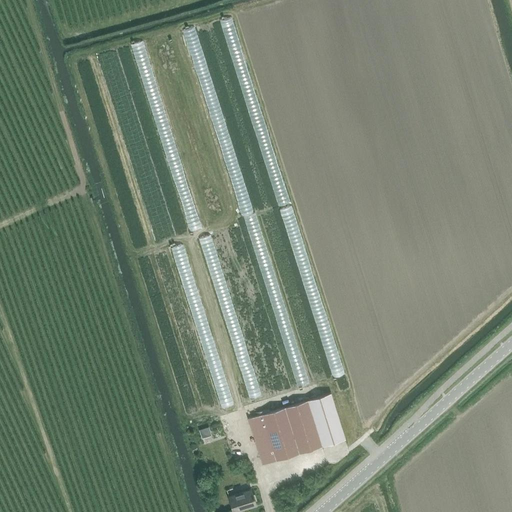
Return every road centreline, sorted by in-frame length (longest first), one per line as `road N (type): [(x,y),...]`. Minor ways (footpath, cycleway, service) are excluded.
road 1 (track): [(0,225),(82,187),(27,0)]
road 2 (unclassified): [(321,511),(511,343)]
road 3 (track): [(70,511),(0,309)]
